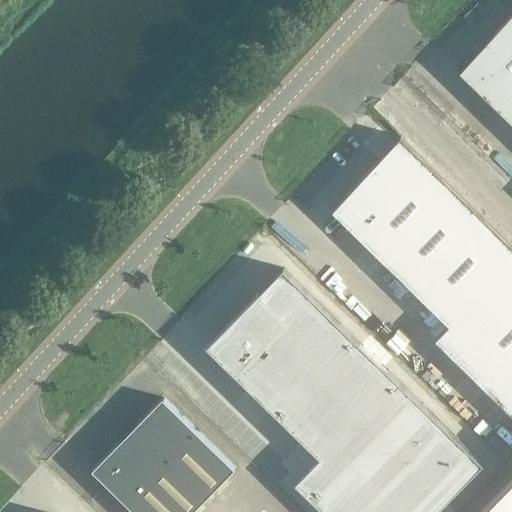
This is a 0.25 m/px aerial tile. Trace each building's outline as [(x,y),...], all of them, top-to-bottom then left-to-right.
[(467,60),(457,71),(465,79),(466,78),(511,122),(511,13),(483,45),(482,44),(475,52),(476,53),(468,62),(467,60)] [(435,339),(511,414),(511,245),(400,136),(330,209),(449,325),(435,339)] [(204,343),(320,456),(295,483),(325,511),(432,511),(480,460),(280,265),(204,343)] [(162,397),(92,470),(134,511),(191,511),(235,468),(162,397)] [(511,511),(511,478),(478,511),(511,511)]
